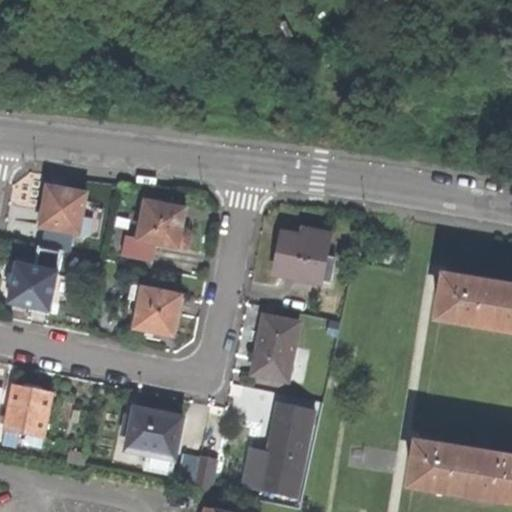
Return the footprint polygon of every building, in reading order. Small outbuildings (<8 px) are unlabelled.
[(47,187),(40,227),(88,236),(91,224),(81,222),(86,194),(66,190),(47,187)] [(123,254),(152,260),(155,244),(177,248),(180,236),(185,209),(145,201),(137,239),(126,237),(123,254)] [(331,283),(336,263),(323,261),(328,237),(307,233),(306,240),(285,236),(281,254),(278,273),(331,283)] [(370,259),(399,264),(402,249),(373,244),(370,259)] [(59,263),(46,260),(44,270),(16,265),(12,285),(8,304),(49,312),(59,263)] [(439,318),(511,330),(511,288),(510,288),(511,284),(500,282),(486,280),(485,284),(446,277),(439,318)] [(181,296),(133,286),(131,298),(140,300),(134,328),(148,331),(172,337),(181,296)] [(287,380),(299,323),(264,316),(258,347),(253,374),(287,380)] [(28,444),(41,446),(52,394),(34,390),(12,386),(3,430),(29,435),(28,444)] [(313,411),(278,404),(275,416),(260,490),(296,497),(313,411)] [(158,466),(171,469),(181,419),(161,415),(135,410),(127,450),(160,456),(158,466)] [(411,486),(507,502),(511,470),(511,459),(481,455),(482,450),(469,448),(458,446),(457,451),(418,444),(411,486)] [(66,463),(83,466),(85,455),(68,452),(66,463)] [(176,484),(193,488),(199,458),(182,455),(176,484)] [(251,499),(253,484),(237,481),(235,496),(251,499)]
